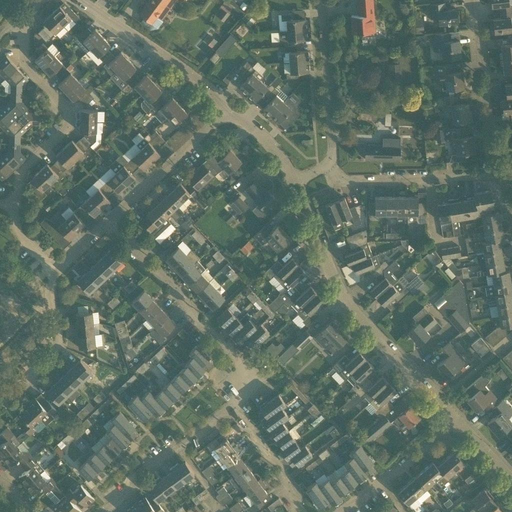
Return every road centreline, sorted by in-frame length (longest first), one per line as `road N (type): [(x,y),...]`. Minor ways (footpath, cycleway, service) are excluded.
road 1 (residential): [(456,415),(356,306),(296,182)]
road 2 (residential): [(238,402),(241,367),(116,218)]
road 3 (residential): [(23,200),(27,165),(66,133),(70,120),(28,61),(28,25)]
road 4 (residential): [(225,112),(209,85),(80,0)]
road 5 (residential): [(494,170),(475,0)]
road 6 (residential): [(326,166),(332,153),(321,0)]
road 7 (residential): [(0,405),(41,363),(56,325),(60,269)]
road 8 (residential): [(116,218),(225,112)]
road 9 (residential): [(342,511),(456,415)]
road 10 (residential): [(304,511),(238,402)]
